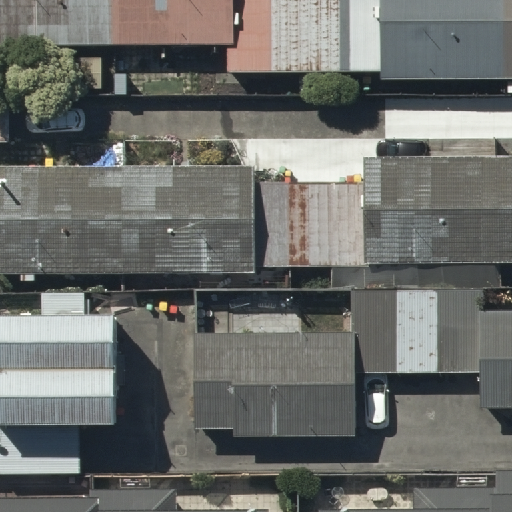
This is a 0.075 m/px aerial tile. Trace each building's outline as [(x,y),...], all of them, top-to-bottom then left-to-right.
[(511,0),(0,0),(0,58),(231,58),(231,76),(372,76),(372,94),(511,93),(511,0)] [(258,176),(0,175),(0,285),(254,280),(254,272),(511,267),(511,168),(365,171),(365,192),(259,194),(258,176)] [(357,341),(195,342),(195,435),(235,435),(235,445),(352,445),(352,382),(477,382),(477,418),(511,417),(511,321),(483,321),(484,295),(357,295),(357,341)] [(0,320),(0,481),(80,481),(79,443),(117,443),(116,319),(84,320),(84,298),(43,299),(43,320),(0,320)] [(511,511),(511,478),(496,479),(496,494),(412,494),(412,511),(511,511)] [(175,511),(176,497),(93,497),(92,511),(175,511)]
